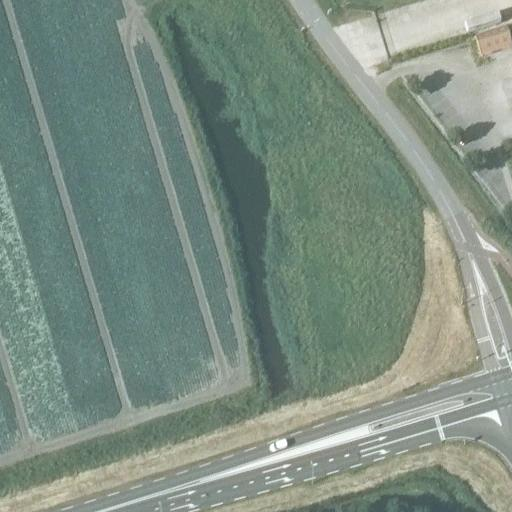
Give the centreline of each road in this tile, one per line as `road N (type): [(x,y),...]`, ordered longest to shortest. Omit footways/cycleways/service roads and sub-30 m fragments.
road 1 (unclassified): [(511,382),(447,204),(300,0)]
road 2 (secondary): [(511,385),(101,511)]
